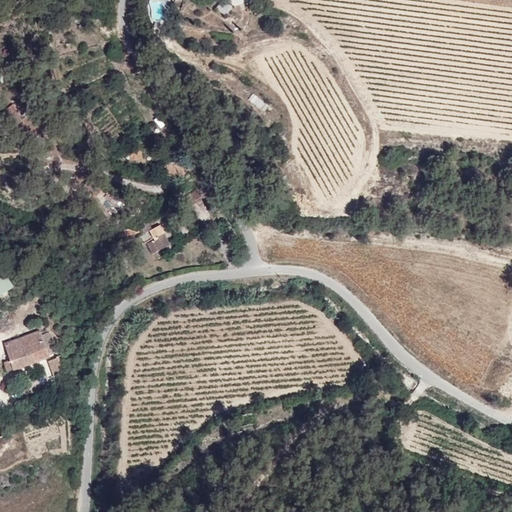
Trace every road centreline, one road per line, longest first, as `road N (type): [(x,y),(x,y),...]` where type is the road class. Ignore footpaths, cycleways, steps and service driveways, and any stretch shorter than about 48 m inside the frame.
road 1 (unclassified): [(84,511),(92,408),(115,313),(161,284),(259,270)]
road 2 (unclassified): [(122,0),(137,60),(245,227),(259,270)]
road 3 (unclassified): [(259,270),(288,270),(347,294),(434,381),(511,421)]
